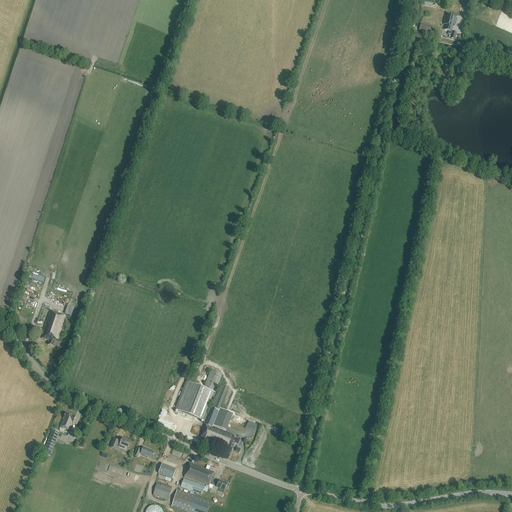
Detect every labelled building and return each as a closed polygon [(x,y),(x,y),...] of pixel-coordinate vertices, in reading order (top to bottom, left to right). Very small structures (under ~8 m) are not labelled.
[(448,16),(444,30),(449,31),(448,34),(452,35),(451,38),(454,39),(456,32),(452,31),(452,32),(451,31),(453,23),(455,23),(456,18),(454,17),(453,18),(448,16)] [(420,26),(418,31),(430,34),(432,29),(420,26)] [(70,304),(67,314),(73,316),(76,306),(70,304)] [(57,339),(65,316),(50,311),(43,333),(41,339),(49,341),(48,345),(53,347),(56,339),(57,339)] [(234,435),(225,432),(212,426),(220,409),(228,388),(220,385),(208,415),(206,415),(218,384),(222,374),(211,370),(204,388),(187,382),(176,410),(204,421),(203,423),(205,423),(204,425),(206,425),(200,438),(211,442),(227,449),(226,449),(231,451),(235,443),(238,445),(240,439),(233,436),(234,435)] [(70,430),(75,417),(66,413),(60,427),(70,430)] [(249,420),(247,427),(255,430),(257,423),(249,420)] [(59,433),(52,430),(43,454),(50,457),(59,433)] [(130,442),(122,439),(120,442),(113,439),(110,447),(115,450),(116,447),(126,451),(130,442)] [(137,448),(134,456),(138,457),(139,453),(141,453),(140,454),(152,459),(155,453),(151,451),(151,450),(143,447),(142,451),(140,450),(141,450),(137,448)] [(227,484),(219,481),(219,483),(211,480),(214,473),(190,463),(184,477),(206,485),(206,487),(184,479),(181,487),(202,495),(204,491),(207,492),(208,489),(209,486),(212,488),(213,485),(217,487),(217,488),(219,488),(218,492),(223,494),(225,491),(227,484)] [(173,479),(177,469),(162,464),(159,473),(173,479)] [(157,484),(154,495),(168,500),(172,488),(157,484)] [(177,490),(171,507),(185,511),(207,511),(211,502),(177,490)]
